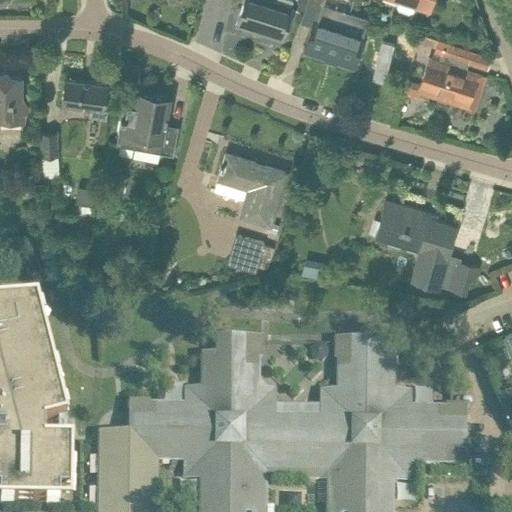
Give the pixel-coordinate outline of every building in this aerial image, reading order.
[(292,7),(290,7),(292,0),(275,0),(275,2),(269,0),(243,0),(236,23),(282,38),(292,7)] [(307,0),(303,11),(302,17),(313,21),(312,26),(304,49),(326,56),(337,60),(354,65),(369,20),(334,9),(322,5),(323,0),(307,0)] [(398,0),(397,6),(399,10),(408,13),(412,11),(414,4),(429,9),(432,0),(398,0)] [(466,69),(472,51),(435,39),(419,34),(401,92),(416,97),(418,90),(467,106),(477,73),(466,69)] [(22,111),(28,107),(21,94),(21,75),(9,75),(7,71),(7,70),(6,70),(6,71),(1,73),(0,73),(0,119),(22,119),(22,111)] [(61,101),(104,107),(108,83),(64,77),(61,101)] [(165,123),(170,97),(127,89),(116,144),(174,153),(179,125),(165,123)] [(57,132),(41,132),(42,156),(58,155),(57,132)] [(217,177),(214,188),(244,197),(239,213),(269,222),(285,170),(226,152),(223,162),(221,161),(216,177),(217,177)] [(420,209),(385,199),(375,236),(418,248),(410,276),(465,292),(469,278),(474,279),(478,266),(460,261),(459,260),(446,256),(455,224),(419,214),(420,209)] [(270,222),(268,230),(276,233),(279,224),(270,222)] [(238,235),(230,263),(255,271),(257,265),(263,244),(264,242),(238,235)] [(263,244),(257,265),(268,268),(274,247),(263,244)] [(0,504),(60,505),(60,493),(71,494),(72,461),(57,461),(58,442),(45,442),(45,425),(67,419),(62,400),(54,402),(49,380),(56,378),(47,342),(40,344),(34,322),(41,320),(37,301),(0,304),(0,504)] [(147,511),(147,488),(157,489),(157,462),(187,463),(187,471),(193,478),(201,478),(200,511),(392,511),(393,480),(401,480),(408,474),(408,466),(465,466),(466,407),(447,407),(447,410),(408,409),(408,401),(402,395),(394,395),(394,359),(380,358),(380,342),(335,341),(334,361),(338,361),(338,393),(323,393),(323,408),(327,409),(327,419),(270,418),(270,408),(274,408),(274,392),(259,392),(260,360),(263,360),(263,340),(217,340),(217,356),(203,356),(202,392),(194,392),(187,398),(187,407),(149,406),(149,403),(130,403),(130,434),(99,434),(98,511),(147,511)]
